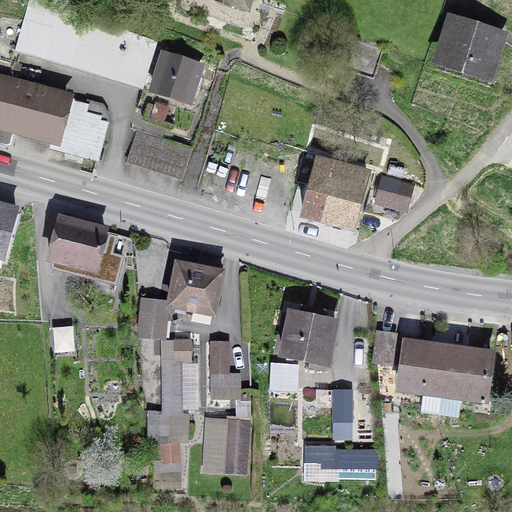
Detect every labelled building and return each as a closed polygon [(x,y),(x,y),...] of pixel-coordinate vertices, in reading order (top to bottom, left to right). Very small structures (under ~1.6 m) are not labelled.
[(33,0),(29,0),(24,23),(17,51),(142,90),(157,42),(33,0)] [(204,0),(216,0),(245,10),(248,0),(202,0),(203,0),(204,0)] [(9,79),(17,51),(24,23),(0,19),(0,126),(53,141),(51,149),(95,160),(107,115),(102,106),(86,102),(84,107),(66,103),(66,102),(21,89),(22,83),(9,79)] [(473,25),(471,31),(453,25),(441,62),(445,64),(447,67),(457,71),(461,69),(484,76),(496,39),(483,35),(485,29),(473,25)] [(316,47),(311,61),(343,71),(343,70),(372,79),(381,50),(352,41),(347,56),(316,47)] [(202,80),(195,78),(198,69),(162,58),(151,92),(188,103),(192,90),(198,92),(202,80)] [(125,162),(180,179),(189,150),(134,133),(125,162)] [(316,163),(302,217),(351,230),(365,176),(316,163)] [(381,181),(375,203),(405,211),(411,188),(381,181)] [(0,256),(2,257),(14,213),(0,209),(0,256)] [(49,261),(93,272),(103,233),(59,221),(49,261)] [(211,315),(220,268),(199,264),(198,271),(177,267),(169,306),(211,315)] [(141,305),(138,337),(162,339),(165,308),(141,305)] [(300,317),(289,315),(281,356),(309,362),(308,369),(324,372),(334,324),(319,321),(321,314),(301,310),(300,317)] [(372,364),(390,366),(394,336),(376,334),(372,364)] [(371,350),(367,350),(368,337),(354,336),(352,368),(370,370),(371,350)] [(177,362),(186,362),(186,344),(173,344),(173,366),(162,365),(163,413),(148,412),(147,443),(159,443),(158,464),(152,463),(152,472),(179,471),(178,463),(177,463),(176,446),(166,446),(166,415),(177,415),(177,362)] [(226,376),(227,344),(210,344),(210,401),(235,402),(235,417),(248,417),(249,397),(239,396),(239,376),(226,376)] [(440,396),(440,398),(441,398),(447,350),(405,344),(398,391),(440,396)] [(483,402),(489,356),(447,350),(441,398),(460,401),(460,399),(483,402)] [(350,393),(333,393),(333,422),(350,423),(350,393)] [(247,424),(226,423),(223,474),(244,475),(247,424)] [(334,480),(374,481),(374,453),(332,453),(332,449),(304,449),(304,467),(334,467),(334,480)]
